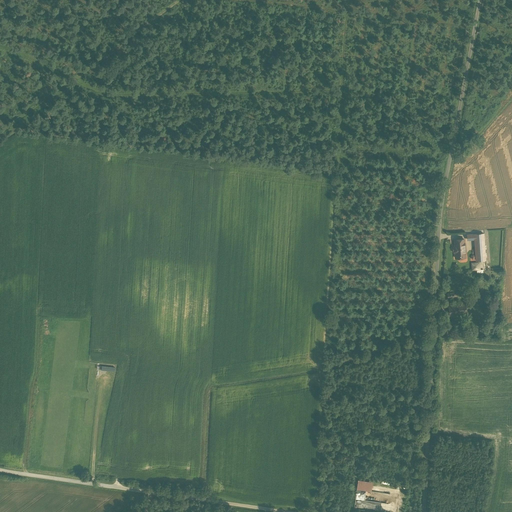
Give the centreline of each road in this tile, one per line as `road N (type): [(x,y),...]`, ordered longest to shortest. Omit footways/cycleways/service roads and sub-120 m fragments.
road 1 (track): [(435,299),(444,193),(479,0)]
road 2 (track): [(0,470),(299,511)]
road 3 (unclassified): [(425,511),(435,299)]
